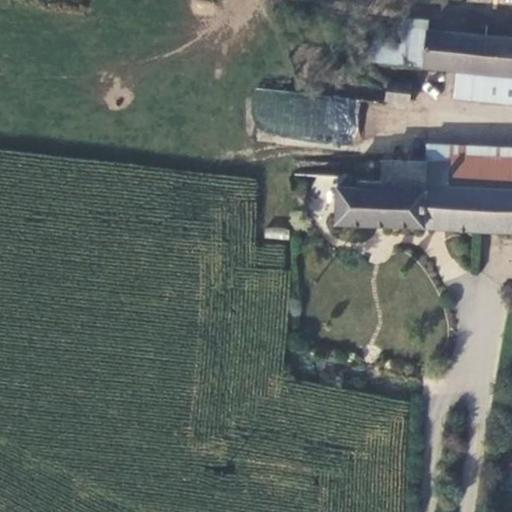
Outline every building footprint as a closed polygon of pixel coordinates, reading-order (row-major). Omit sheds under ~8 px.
[(404,19),(403,27),(427,30),(427,21),(404,19)] [(425,68),(427,30),(403,27),(403,44),(402,66),(425,68)] [(455,97),(507,102),(509,74),(511,73),(511,38),(427,30),(425,68),(457,70),(455,97)] [(371,60),(402,66),(403,44),(373,39),(371,60)] [(389,100),(410,103),(411,87),(390,84),(389,100)] [(356,145),(359,98),(255,90),(251,137),(356,145)] [(511,230),(511,190),(449,187),(449,163),(383,160),(382,181),(359,181),(359,188),(336,188),(337,224),(424,227),(511,230)] [(511,165),(449,163),(449,187),(511,190),(511,165)]
